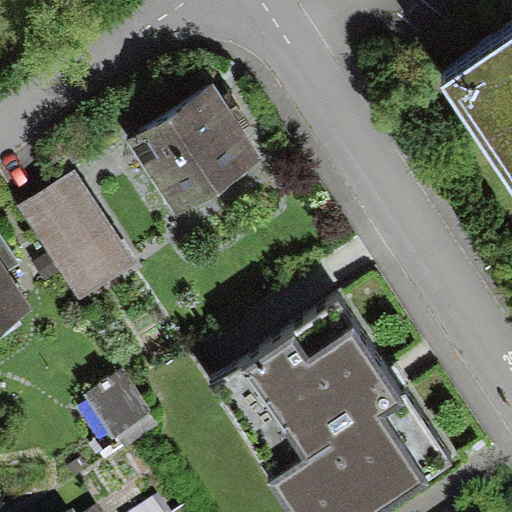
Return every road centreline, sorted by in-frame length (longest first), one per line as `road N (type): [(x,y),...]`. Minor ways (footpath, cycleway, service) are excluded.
road 1 (residential): [(511,393),(246,0)]
road 2 (residential): [(0,120),(173,0)]
